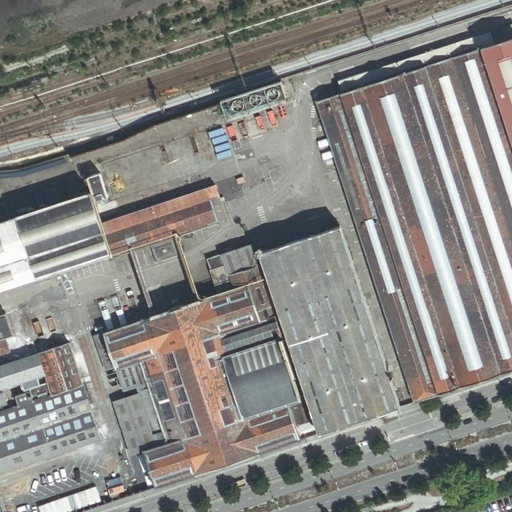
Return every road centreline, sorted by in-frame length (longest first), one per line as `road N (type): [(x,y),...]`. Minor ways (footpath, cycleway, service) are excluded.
road 1 (primary): [(511,411),(207,511)]
road 2 (primary): [(302,511),(511,442)]
